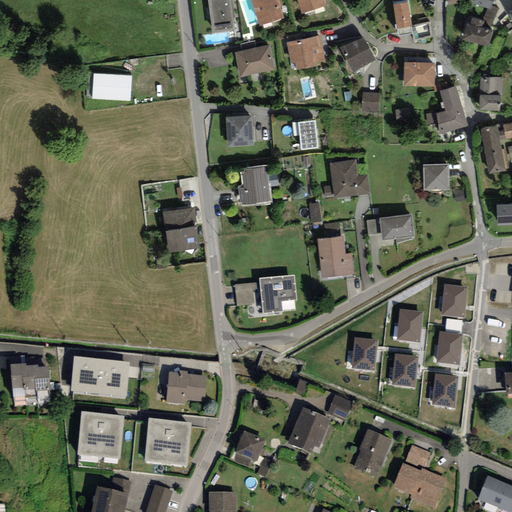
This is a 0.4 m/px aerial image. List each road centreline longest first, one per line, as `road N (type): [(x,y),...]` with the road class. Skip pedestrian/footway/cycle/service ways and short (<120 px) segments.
road 1 (residential): [(225,345),(185,0)]
road 2 (residential): [(482,245),(414,268),(300,332),(225,345)]
road 3 (unclassified): [(465,455),(482,245)]
road 4 (residential): [(482,245),(466,90),(460,65),(441,48)]
road 5 (residential): [(184,511),(223,422),(225,345)]
road 6 (unknown): [(482,280),(458,291),(410,344),(367,345)]
road 7 (residential): [(344,0),(384,47),(441,48)]
